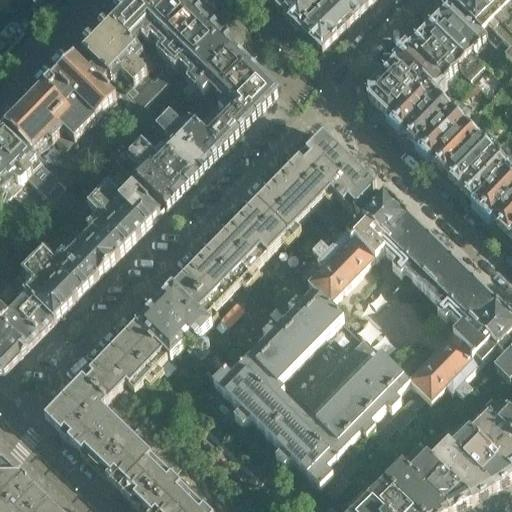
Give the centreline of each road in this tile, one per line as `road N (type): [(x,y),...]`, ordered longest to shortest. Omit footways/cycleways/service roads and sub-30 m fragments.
road 1 (residential): [(325,98),(2,423)]
road 2 (residential): [(511,284),(325,98)]
road 3 (residential): [(425,0),(325,98)]
road 4 (residential): [(0,96),(95,0)]
road 5 (tertiary): [(2,423),(93,511)]
